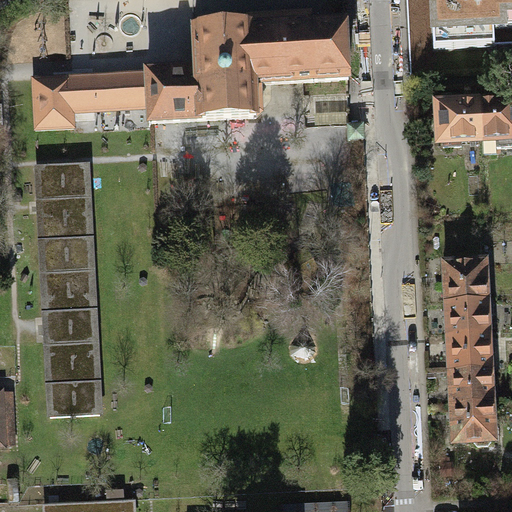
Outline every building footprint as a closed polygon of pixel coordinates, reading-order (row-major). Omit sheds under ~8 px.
[(494,31),(511,29),(511,0),(432,0),(434,36),(451,35),(452,48),(495,46),(494,31)] [(143,72),(143,73),(145,108),(145,122),(150,122),(252,117),(258,113),(257,100),(251,95),(250,85),(344,80),(342,24),(308,26),(307,13),(244,16),(245,28),(190,31),(192,70),(143,72)] [(13,52),(0,52),(0,63),(13,63),(13,52)] [(70,111),(145,108),(143,73),(29,78),(29,80),(31,130),(71,128),(70,111)] [(511,100),(481,102),(482,141),(482,155),(498,155),(498,148),(511,148),(511,100)] [(462,141),(482,141),(481,102),(438,103),(439,142),(443,142),(443,148),(462,147),(462,141)] [(359,140),(359,125),(344,125),(344,140),(359,140)] [(83,164),(34,166),(46,418),(95,416),(83,164)] [(303,255),(282,266),(290,280),(311,268),(303,255)] [(446,265),(448,303),(485,302),(484,264),(446,265)] [(448,303),(449,334),(488,332),(488,317),(493,317),(493,301),(485,302),(448,303)] [(449,334),(451,373),(490,371),(488,332),(449,334)] [(451,373),(453,405),(492,403),(497,403),(496,388),(491,388),(490,371),(451,373)] [(0,394),(0,444),(9,444),(7,395),(0,394)] [(494,441),(492,403),(453,405),(454,443),(473,443),(479,448),(488,448),(494,441)] [(453,464),(440,464),(440,477),(453,477),(453,464)] [(129,511),(130,501),(41,504),(41,511),(129,511)]
